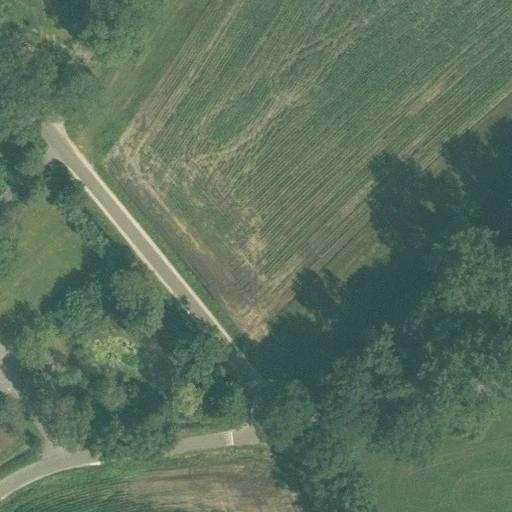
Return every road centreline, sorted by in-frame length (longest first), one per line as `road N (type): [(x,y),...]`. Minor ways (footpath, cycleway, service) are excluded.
road 1 (unclassified): [(291,431),(0,66)]
road 2 (unclassified): [(0,492),(81,458),(291,431)]
road 3 (unclassified): [(291,431),(511,379)]
road 4 (track): [(44,120),(121,0)]
